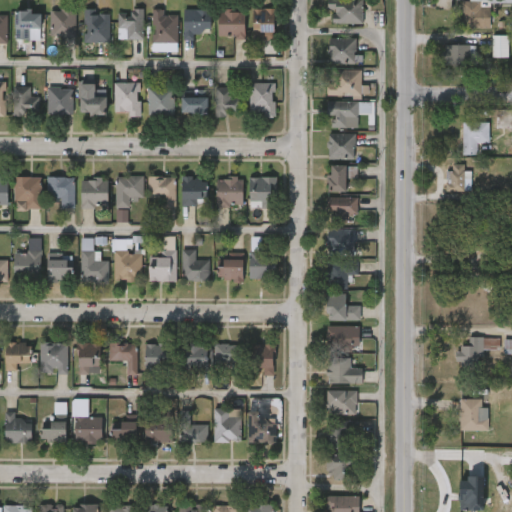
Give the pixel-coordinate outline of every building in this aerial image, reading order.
[(361,0),(361,23),(327,23),(327,2),(341,2),(341,0),(361,0)] [(480,0),(480,5),(489,5),(489,27),(462,27),(462,0),(480,0)] [(209,8),(209,33),(193,33),(193,39),(182,39),(182,8),(209,8)] [(251,40),(251,8),(272,8),(272,40),(251,40)] [(50,37),(50,10),(74,9),(75,37),(50,37)] [(141,39),(116,39),(116,9),(141,9),(141,39)] [(39,28),(28,28),(28,38),(12,38),(12,10),(39,10),(39,28)] [(83,42),(83,10),(108,10),(108,42),(83,42)] [(152,10),(176,10),(176,43),(152,43),(152,10)] [(215,10),(243,10),(243,37),(215,37),(215,10)] [(8,16),(0,15),(0,44),(7,44),(8,16)] [(491,56),(491,33),(507,33),(507,56),(491,56)] [(354,36),(354,54),(360,54),(360,63),(327,63),(327,36),(354,36)] [(443,65),(443,44),(473,44),(473,65),(443,65)] [(360,70),(360,86),(361,86),(361,96),(325,96),(325,70),(360,70)] [(138,82),(138,115),(113,115),(113,82),(138,82)] [(248,83),(273,83),(273,117),(248,117),(248,83)] [(79,84),(92,84),(92,91),(105,91),(105,115),(79,115),(79,84)] [(12,115),(12,86),(31,86),(31,94),(37,94),(37,115),(12,115)] [(47,115),(47,88),(71,88),(71,115),(47,115)] [(146,88),(172,88),(172,115),(146,115),(146,88)] [(213,115),(213,90),(240,90),(240,115),(213,115)] [(179,113),(179,97),(205,97),(205,113),(179,113)] [(357,128),(329,128),(329,115),(325,115),(325,101),(357,101),(357,128)] [(511,114),(511,131),(495,131),(495,114),(511,114)] [(462,154),(462,121),(488,121),(488,142),(481,142),(481,154),(462,154)] [(354,158),(327,158),(327,133),(354,133),(354,158)] [(447,190),(447,163),(463,163),(463,190),(447,190)] [(327,166),(344,166),(344,191),(327,191),(327,166)] [(0,205),(8,206),(7,176),(0,176),(0,205)] [(142,176),(142,199),(130,199),(130,207),(115,207),(115,176),(142,176)] [(174,207),(147,207),(147,176),(174,176),(174,207)] [(13,177),(39,177),(39,209),(13,209),(13,177)] [(73,177),(73,207),(58,207),(58,199),(46,199),(46,177),(73,177)] [(180,205),(180,177),(206,177),(206,205),(180,205)] [(275,177),(275,203),(248,203),(248,177),(275,177)] [(106,207),(80,207),(80,178),(106,178),(106,207)] [(215,207),(215,178),(241,178),(241,207),(215,207)] [(355,221),(326,221),(326,197),(355,197),(355,221)] [(352,228),(353,254),(326,254),(325,228),(352,228)] [(39,278),(12,278),(12,250),(39,250),(39,278)] [(149,250),(174,250),(174,281),(149,281),(149,250)] [(181,250),(194,250),(194,260),(208,260),(208,280),(181,280),(181,250)] [(107,283),(80,283),(80,251),(100,251),(100,259),(107,259),(107,283)] [(140,281),(113,281),(113,252),(140,252),(140,281)] [(248,278),(248,254),(274,254),(274,278),(248,278)] [(346,288),(325,288),(325,258),(355,258),(355,275),(346,275),(346,288)] [(45,280),(45,259),(72,259),(72,280),(45,280)] [(240,259),(240,279),(217,279),(217,259),(240,259)] [(7,260),(0,260),(0,281),(8,282),(7,260)] [(358,320),(324,320),(324,293),(344,293),(344,305),(358,305),(358,320)] [(358,346),(328,346),(328,328),(358,328),(358,346)] [(498,337),(498,348),(478,348),(478,363),(458,363),(458,345),(469,345),(469,337),(498,337)] [(28,363),(17,363),(17,369),(4,369),(4,342),(28,342),(28,363)] [(39,373),(39,342),(66,342),(66,373),(39,373)] [(100,342),(100,367),(91,367),(91,374),(76,374),(76,342),(100,342)] [(135,344),(135,374),(125,374),(125,360),(108,360),(108,343),(135,344)] [(179,371),(178,344),(206,343),(207,370),(179,371)] [(168,344),(168,367),(144,367),(144,344),(168,344)] [(214,344),(242,344),(242,375),(231,375),(231,363),(214,363),(214,344)] [(273,344),(272,374),(249,374),(249,344),(273,344)] [(349,357),(349,367),(360,367),(360,383),(326,383),(326,357),(349,357)] [(355,390),(355,414),(325,414),(325,390),(355,390)] [(460,398),(482,398),(482,406),(488,406),(488,430),(460,430),(460,398)] [(55,414),(66,414),(66,403),(54,403),(55,414)] [(212,441),(212,408),(239,408),(239,441),(212,441)] [(30,442),(3,442),(3,412),(14,412),(14,418),(30,418),(30,442)] [(275,443),(248,443),(248,412),(265,412),(265,422),(275,422),(275,443)] [(73,441),(73,415),(100,415),(100,441),(73,441)] [(64,420),(64,441),(39,441),(39,420),(64,420)] [(354,421),(354,447),(326,447),(326,421),(354,421)] [(110,422),(135,422),(135,441),(110,441),(110,422)] [(144,442),(144,424),(170,424),(170,442),(144,442)] [(206,441),(184,441),(184,426),(206,426),(206,441)] [(325,472),(325,454),(347,454),(347,480),(330,480),(330,472),(325,472)] [(482,487),(454,487),(454,468),(482,468),(482,487)] [(484,477),(467,477),(467,481),(459,481),(459,511),(483,511),(484,477)] [(325,511),(325,496),(357,496),(357,511),(325,511)]
